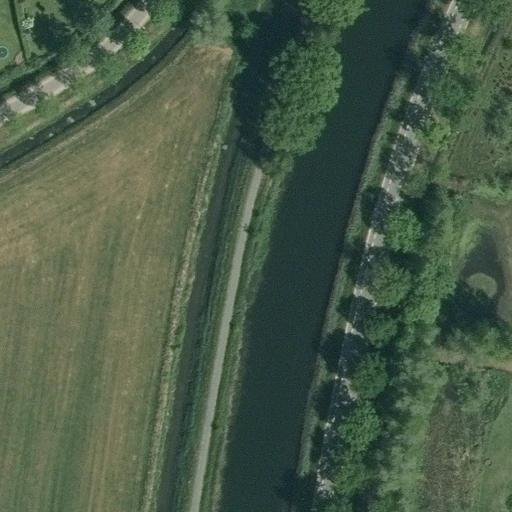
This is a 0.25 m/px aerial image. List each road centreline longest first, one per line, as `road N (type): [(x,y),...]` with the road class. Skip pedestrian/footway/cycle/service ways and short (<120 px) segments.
road 1 (tertiary): [(322,511),(351,356),(404,152),(465,0)]
road 2 (unclassified): [(0,113),(76,70),(150,0)]
